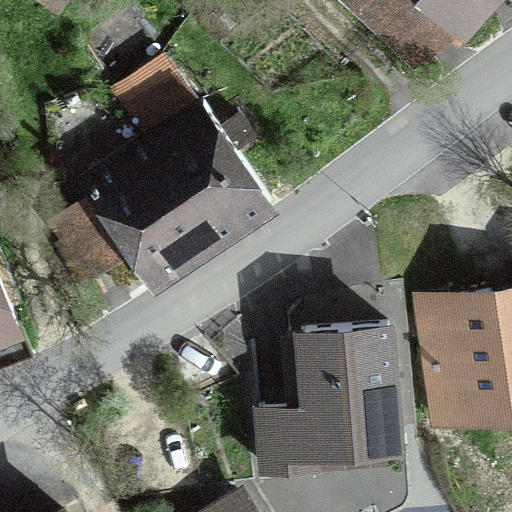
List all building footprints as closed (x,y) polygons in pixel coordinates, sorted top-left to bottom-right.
[(462,24),(483,0),(349,0),(415,61),(462,24)] [(152,275),(270,193),(204,96),(200,99),(162,50),(115,88),(149,134),(84,180),(91,191),(51,218),(85,274),(107,260),(124,281),(145,265),(152,275)] [(0,349),(24,340),(0,281),(0,349)] [(428,301),(435,411),(511,401),(511,283),(463,291),(463,294),(428,301)] [(263,403),(270,460),(316,457),(315,443),(399,437),(390,319),(304,325),(311,399),(263,403)] [(254,511),(243,494),(215,511),(254,511)]
